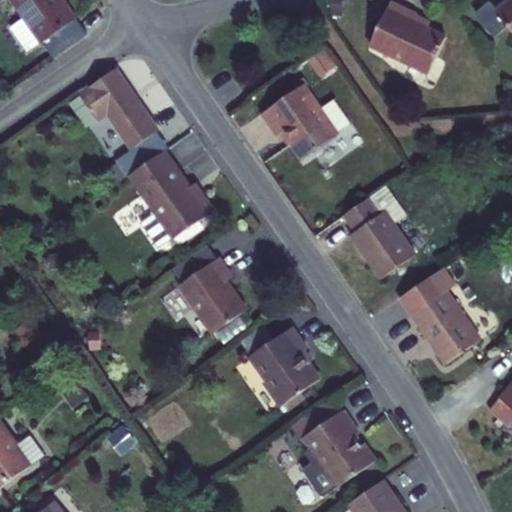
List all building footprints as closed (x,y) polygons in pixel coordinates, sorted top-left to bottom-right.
[(77,18),(63,0),(13,0),(43,42),(77,18)] [(511,0),(507,0),(495,10),(489,2),(475,14),(494,36),(508,24),(511,28),(511,0)] [(415,21),(417,14),(392,2),(372,45),(430,70),(446,37),(415,21)] [(298,18),(292,21),(295,31),(311,24),(308,15),(298,19),(298,18)] [(29,22),(15,31),(30,52),(43,42),(29,22)] [(135,94),(117,70),(83,94),(100,122),(109,114),(133,149),(160,130),(143,106),(139,108),(132,97),(135,94)] [(339,132),(351,124),(333,99),(322,107),(304,85),(265,112),(280,135),(285,131),(305,158),(340,134),(339,132)] [(165,151),(135,172),(130,176),(175,238),(210,214),(165,151)] [(416,254),(374,195),(345,215),(356,232),(351,235),(381,278),(416,254)] [(51,252),(50,265),(60,266),(60,253),(51,252)] [(233,276),(220,257),(180,286),(214,332),(248,308),(228,280),(233,276)] [(401,297),(413,314),(446,291),(454,286),(442,267),(401,297)] [(480,339),(446,291),(413,314),(446,363),(480,339)] [(265,380),(282,405),(320,378),(301,350),(307,346),(294,326),(252,354),(268,377),(265,380)] [(104,337),(92,337),(92,345),(104,346),(104,337)] [(511,422),(511,383),(491,410),(510,426),(511,422)] [(310,445),(309,447),(308,455),(312,462),(319,465),(323,462),(339,485),(375,459),(365,444),(363,445),(356,435),(360,433),(342,411),(305,437),(310,445)] [(0,416),(0,482),(3,486),(35,461),(20,442),(0,416)] [(34,431),(20,442),(35,461),(49,451),(34,431)] [(319,465),(306,474),(320,494),(325,495),(339,485),(323,462),(319,465)] [(409,511),(385,478),(348,503),(354,511),(409,511)] [(68,511),(57,499),(40,511),(68,511)]
